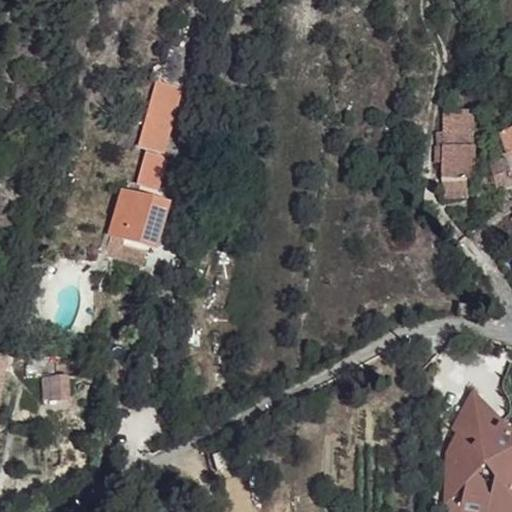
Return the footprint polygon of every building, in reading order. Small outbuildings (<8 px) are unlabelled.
[(177,89),(183,53),(166,49),(163,71),(153,70),(150,83),(155,84),(177,89)] [(164,154),(181,90),(177,89),(155,84),(138,149),(146,150),(164,154)] [(473,149),(473,112),(444,111),(443,176),(445,202),(469,200),(468,182),(473,179),(474,149),(473,149)] [(511,149),(511,130),(501,135),(507,152),(511,149)] [(511,188),(511,149),(507,152),(508,156),(503,158),(505,163),(490,167),(498,194),(511,188)] [(156,197),(163,167),(164,154),(146,150),(134,197),(138,198),(140,193),(156,197)] [(155,252),(168,206),(159,203),(161,198),(156,197),(140,193),(138,198),(134,197),(122,193),(114,218),(116,218),(105,255),(101,254),(95,272),(112,277),(113,258),(142,267),(147,249),(155,252)] [(0,358),(7,360),(8,354),(0,352),(0,358)] [(56,378),(55,358),(26,359),(26,379),(56,378)] [(69,401),(68,379),(43,380),(44,400),(52,400),(52,401),(69,401)] [(511,511),(511,435),(510,436),(472,399),(449,433),(459,441),(468,449),(476,439),(465,432),(469,418),(492,437),(493,445),(511,443),(511,511)] [(511,511),(511,443),(493,445),(492,437),(469,418),(465,432),(476,439),(468,449),(459,441),(447,457),(444,488),(455,497),(462,489),(457,511),(511,511)] [(445,511),(457,511),(462,489),(455,497),(444,488),(442,509),(445,511)]
